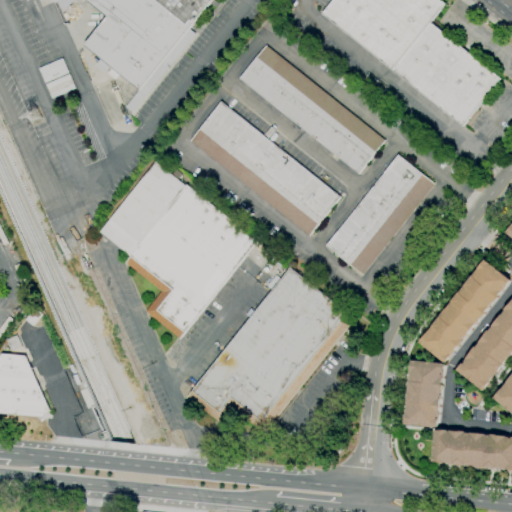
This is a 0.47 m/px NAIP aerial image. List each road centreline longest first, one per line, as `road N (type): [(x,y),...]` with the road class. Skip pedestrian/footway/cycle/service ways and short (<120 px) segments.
road 1 (primary): [(511,505),(146,467)]
road 2 (tertiary): [(375,388),(406,312),(511,177)]
road 3 (residential): [(511,284),(455,359),(445,409),(450,424)]
road 4 (primary): [(0,477),(129,488)]
